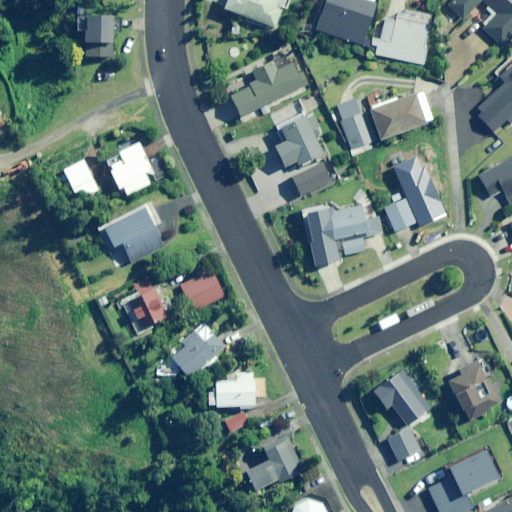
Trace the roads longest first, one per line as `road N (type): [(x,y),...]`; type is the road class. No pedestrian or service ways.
road 1 (residential): [(290,328),(442,252),(462,248),(483,272),(471,296),(312,373)]
road 2 (residential): [(290,328),(176,102),(165,64),(164,0)]
road 3 (residential): [(379,511),(312,373)]
